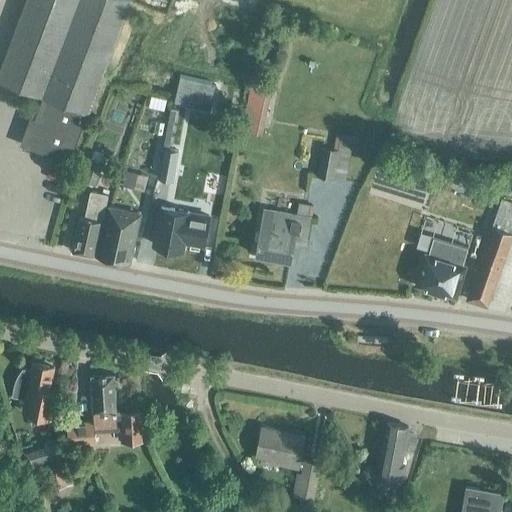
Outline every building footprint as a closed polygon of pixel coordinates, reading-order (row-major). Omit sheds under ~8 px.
[(70,158),(88,112),(129,0),(25,0),(0,69),(0,79),(43,96),(26,142),(70,158)] [(271,91),(250,86),(240,130),(261,135),(271,91)] [(196,110),(176,107),(171,130),(192,134),(196,110)] [(337,132),(334,149),(322,147),(317,175),(346,181),(352,149),(356,150),(359,136),(337,132)] [(173,180),(178,150),(164,148),(158,177),(173,180)] [(94,186),(103,163),(91,159),(82,181),(94,186)] [(127,170),(123,185),(135,189),(139,173),(127,170)] [(102,221),(108,194),(90,190),(84,217),(80,216),(72,251),(94,255),(101,221),(102,221)] [(511,303),(511,202),(502,199),(491,227),(487,225),(486,230),(490,231),(466,299),(504,311),(507,302),(511,303)] [(260,228),(255,254),(290,260),(295,237),(306,239),(310,217),(308,216),(310,204),(298,202),(296,214),(292,213),(291,213),(264,209),(260,228)] [(130,262),(140,215),(109,206),(98,256),(130,262)] [(160,206),(153,243),(183,249),(184,240),(204,243),(209,218),(189,215),(190,212),(160,206)] [(425,253),(416,284),(419,285),(421,287),(427,290),(430,288),(442,292),(443,294),(450,296),(452,295),(456,296),(465,265),(461,264),(467,245),(434,235),(428,253),(425,253)] [(26,396),(23,409),(53,415),(58,391),(57,390),(56,392),(48,391),(53,367),(33,362),(31,370),(23,368),(21,372),(19,376),(17,379),(15,383),(13,394),(26,396)] [(121,440),(142,439),(140,411),(116,412),(114,374),(91,375),(94,421),(68,422),(69,445),(95,444),(94,424),(121,423),(121,440)] [(400,465),(407,426),(388,422),(378,476),(401,481),(404,465),(400,465)] [(297,468),(304,434),(262,426),(256,455),(283,460),(282,465),(297,468)] [(44,446),(23,452),(32,482),(43,479),(39,464),(60,458),(54,438),(43,442),(44,446)] [(313,499),(320,463),(304,460),(301,473),(297,472),(293,495),(313,499)] [(73,482),(69,462),(47,466),(51,486),(73,482)] [(499,511),(503,492),(465,486),(460,511),(499,511)]
